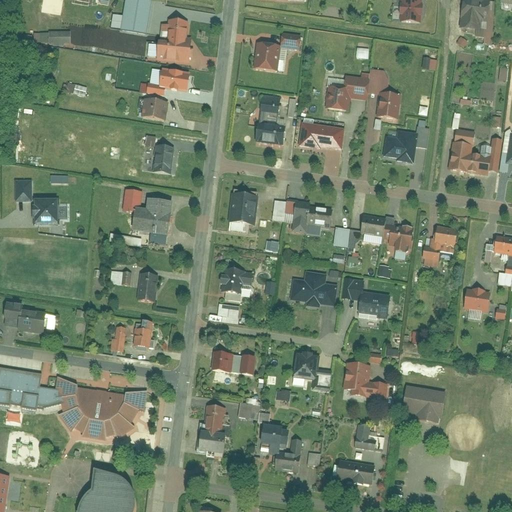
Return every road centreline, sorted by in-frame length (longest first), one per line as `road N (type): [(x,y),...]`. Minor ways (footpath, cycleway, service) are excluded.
road 1 (residential): [(212,166),(511,211)]
road 2 (residential): [(171,483),(361,511)]
road 3 (residential): [(184,385),(0,354)]
road 4 (residential): [(229,0),(212,166)]
road 5 (residential): [(212,166),(191,325)]
road 6 (residential): [(332,342),(191,325)]
